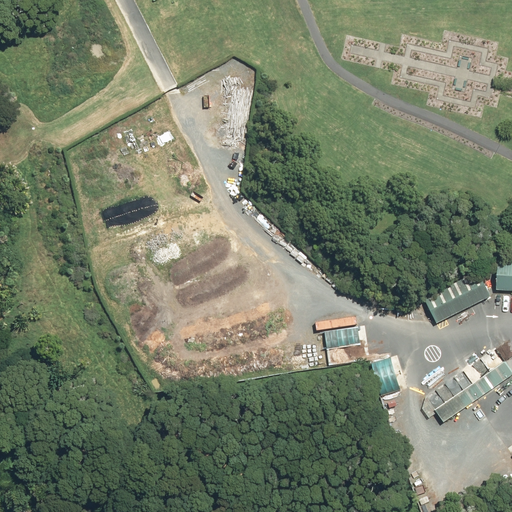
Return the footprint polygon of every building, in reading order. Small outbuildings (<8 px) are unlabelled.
[(511,255),(497,255),(495,292),(511,292),(511,255)] [(422,296),(436,324),(491,298),(477,270),(422,296)] [(343,330),(324,332),(326,350),(345,348),(343,330)] [(390,356),(370,362),(380,394),(400,388),(390,356)] [(511,370),(506,362),(434,411),(443,424),(511,377),(511,370)]
